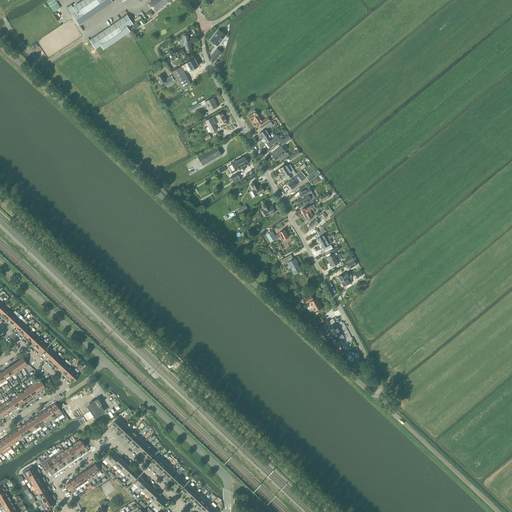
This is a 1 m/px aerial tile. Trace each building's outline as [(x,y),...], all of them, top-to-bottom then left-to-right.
[(113,2),(111,0),(83,0),(73,7),(76,12),(73,14),(79,24),(113,2)] [(153,0),(149,3),(156,12),(170,0),(153,0)] [(101,45),(104,49),(130,31),(127,27),(133,23),(127,15),(90,40),(96,48),(101,45)] [(226,35),(219,29),(211,40),(218,45),(226,35)] [(188,34),(183,35),(184,38),(185,41),(186,48),(183,49),(184,50),(186,49),(187,53),(192,52),(191,48),(192,48),(190,40),(189,40),(188,34)] [(210,56),(216,60),(222,52),(217,48),(210,56)] [(183,49),(172,54),(174,59),(175,59),(175,60),(177,61),(179,60),(179,59),(179,57),(185,54),(184,50),(183,49)] [(194,59),(181,66),(183,70),(188,67),(187,67),(189,66),(191,70),(198,66),(194,59)] [(181,66),(172,71),(176,79),(182,89),(190,84),(183,70),(181,66)] [(162,75),(157,78),(161,84),(164,83),(166,85),(174,80),(171,76),(165,80),(162,75)] [(210,110),(217,106),(214,101),(215,100),(213,97),(205,101),(210,110)] [(192,111),(201,107),(199,103),(190,108),(192,111)] [(253,120),(259,128),(270,121),(267,117),(262,121),(254,110),(251,112),(252,113),(251,114),(249,116),(252,120),(253,120)] [(226,123),(226,122),(227,121),(222,112),(216,115),(216,116),(211,118),(206,121),(206,122),(203,123),(204,125),(207,124),(212,132),(215,130),(216,130),(216,129),(217,129),(213,122),(214,121),(215,122),(216,122),(217,121),(217,120),(218,119),(221,124),(222,124),(222,125),(223,125),(224,125),(225,125),(226,124),(226,123)] [(266,129),(259,133),(262,138),(269,134),(266,129)] [(272,132),(269,134),(263,138),(268,147),(279,140),(276,135),(275,136),(272,132)] [(282,145),(290,139),(287,136),(279,142),(282,145)] [(203,165),(221,155),(216,146),(198,157),(203,165)] [(276,161),(286,153),(281,146),(271,154),(276,161)] [(301,153),(299,150),(289,157),(291,160),(301,153)] [(235,161),(232,163),(235,170),(239,168),(249,163),(245,156),(235,161)] [(282,173),(291,167),(290,164),(287,166),(286,164),(279,168),(282,173)] [(306,167),(305,164),(295,170),(297,172),(306,167)] [(291,167),(282,173),(284,177),(291,173),(294,171),(293,169),(291,167)] [(300,173),(287,183),(287,184),(287,185),(288,186),(289,186),(292,189),(298,185),(297,184),(302,181),(306,178),(301,172),(300,173)] [(237,173),(231,177),(234,183),(241,179),(237,173)] [(314,173),(307,179),(310,182),(316,177),(314,173)] [(256,196),(264,192),(261,185),(259,187),(256,181),(250,184),(253,190),(252,190),(256,196)] [(300,197),(297,198),(301,206),(311,200),(308,193),(311,192),(309,188),(307,189),(301,192),(299,193),(300,197)] [(266,217),(275,212),(272,206),(270,207),(267,202),(262,206),(264,210),(263,210),(266,217)] [(304,215),(313,209),(311,205),(301,210),(304,215)] [(313,209),(304,215),(306,219),(313,216),(312,214),(313,213),(313,211),(314,211),(313,209)] [(324,219),(331,214),(328,209),(309,224),(312,229),(319,224),(317,222),(323,218),(324,219)] [(332,237),(333,236),(332,233),(329,235),(329,236),(325,238),(324,235),(323,235),(322,233),(325,231),(323,228),(318,233),(320,237),(317,239),(319,244),(325,241),(330,238),(332,237)] [(289,237),(285,229),(279,232),(279,233),(275,236),(272,231),(269,233),(273,241),(281,236),(283,240),(289,237)] [(325,241),(319,244),(322,248),(332,243),(330,238),(325,241)] [(338,257),(341,256),(339,254),(335,256),(334,254),(327,257),(330,262),(333,260),(338,257)] [(294,274),(302,270),(295,259),(292,261),(289,256),(291,255),(282,260),(284,265),(288,263),(294,274)] [(333,260),(330,262),(331,263),(330,264),(331,266),(332,266),(332,267),(339,263),(338,260),(342,258),(341,256),(338,257),(333,260)] [(357,264),(358,263),(356,259),(354,260),(347,264),(350,268),(357,264)] [(345,274),(338,278),(341,282),(345,280),(350,276),(352,275),(351,273),(348,275),(347,273),(345,274)] [(352,278),(350,276),(345,280),(341,282),(344,287),(352,282),(351,279),(352,278)] [(312,296),(304,300),(307,304),(310,302),(310,303),(315,311),(316,311),(316,312),(317,312),(319,311),(319,310),(319,309),(322,307),(317,298),(314,300),(313,299),(314,299),(312,296)] [(0,312),(1,313),(9,305),(7,304),(5,306),(3,304),(0,306),(0,312)] [(5,317),(11,311),(8,309),(10,307),(9,305),(1,313),(5,317)] [(8,320),(16,312),(15,311),(13,313),(11,311),(5,317),(8,320)] [(12,324),(18,318),(16,316),(18,314),(16,312),(8,320),(12,324)] [(16,328),(24,319),(22,318),(20,320),(18,318),(12,324),(16,328)] [(315,322),(318,327),(325,323),(322,318),(315,322)] [(20,331),(26,325),(23,323),(25,321),(24,319),(16,328),(20,331)] [(342,334),(336,324),(329,328),(335,339),(342,334)] [(23,335),(31,326),(30,325),(28,327),(26,325),(20,331),(23,335)] [(27,338),(33,332),(31,330),(33,328),(31,326),(23,335),(27,338)] [(317,333),(323,339),(327,335),(321,330),(317,333)] [(31,342),(39,333),(37,332),(35,334),(33,332),(27,338),(31,342)] [(39,333),(31,342),(35,345),(41,339),(38,337),(40,335),(39,333)] [(38,349),(46,341),(45,339),(43,341),(41,339),(35,345),(38,349)] [(46,341),(38,349),(42,352),(48,346),(46,344),(48,342),(46,341)] [(47,357),(55,349),(54,347),(52,350),(49,347),(43,354),(47,357)] [(51,361),(57,354),(55,352),(56,350),(55,349),(47,357),(51,361)] [(55,364),(62,356),(61,354),(59,357),(57,354),(51,361),(55,364)] [(58,368),(64,361),(62,359),(64,357),(62,356),(55,364),(58,368)] [(18,361),(23,368),(28,365),(23,358),(18,361)] [(14,364),(19,371),(23,368),(18,361),(14,364)] [(62,371),(70,363),(69,362),(68,361),(67,364),(64,361),(58,368),(62,371)] [(66,375),(72,368),(69,366),(71,364),(70,363),(62,371),(66,375)] [(19,371),(14,364),(10,367),(15,374),(16,376),(20,373),(19,371)] [(5,369),(10,377),(15,374),(10,367),(5,369)] [(70,378),(77,370),(76,368),(74,370),(72,368),(66,375),(70,378)] [(10,377),(5,369),(1,372),(6,380),(10,377)] [(77,370),(70,378),(73,382),(79,376),(77,373),(79,371),(77,370)] [(35,383),(41,391),(43,389),(44,390),(46,389),(40,380),(35,383)] [(31,385),(37,394),(39,393),(38,392),(41,391),(35,383),(31,385)] [(27,388),(32,396),(35,395),(35,396),(37,394),(31,385),(27,388)] [(32,396),(27,388),(22,391),(28,400),(30,399),(30,398),(32,396)] [(28,400),(22,391),(18,394),(23,402),(26,400),(27,401),(28,400)] [(14,397),(20,406),(22,405),(21,404),(23,402),(18,394),(14,397)] [(20,406),(14,397),(10,400),(15,408),(17,406),(18,407),(20,406)] [(88,421),(103,411),(99,406),(102,404),(99,399),(89,405),(92,410),(84,415),(88,421)] [(15,408),(10,400),(5,403),(11,412),(13,410),(12,409),(15,408)] [(11,412),(5,403),(1,405),(7,413),(9,412),(10,413),(11,412)] [(54,406),(51,407),(58,417),(62,414),(55,403),(53,405),(54,406)] [(58,417),(51,407),(49,409),(48,408),(47,409),(52,418),(54,420),(58,417)] [(43,413),(48,421),(52,418),(47,409),(45,410),(45,411),(43,413)] [(48,421),(43,413),(40,415),(40,414),(38,415),(44,424),(48,421)] [(44,424),(38,415),(36,416),(37,417),(34,419),(40,426),(40,427),(44,424)] [(113,430),(123,421),(119,417),(113,424),(115,426),(112,429),(113,430)] [(35,429),(40,427),(40,426),(34,419),(32,420),(31,419),(30,421),(35,429)] [(31,432),(35,429),(30,421),(28,422),(28,423),(26,424),(31,432)] [(120,431),(126,424),(123,421),(113,430),(115,432),(116,432),(118,429),(120,431)] [(33,435),(31,432),(26,424),(23,426),(23,425),(21,426),(27,435),(29,438),(33,435)] [(121,437),(130,428),(126,424),(120,431),(122,433),(119,436),(121,437)] [(23,438),(27,435),(21,426),(19,427),(20,428),(17,430),(23,438)] [(128,438),(134,431),(130,428),(121,437),(123,439),(126,436),(128,438)] [(13,432),(18,441),(23,438),(17,430),(15,432),(14,431),(13,432)] [(128,445),(138,435),(134,431),(128,438),(130,440),(127,443),(128,445)] [(18,441),(13,432),(11,433),(11,434),(9,436),(14,444),(18,441)] [(135,445),(141,438),(138,435),(128,445),(130,446),(133,443),(135,445)] [(14,444),(9,436),(6,437),(4,438),(10,447),(14,444)] [(11,449),(10,447),(4,438),(2,439),(3,440),(0,441),(6,449),(7,451),(11,449)] [(136,452),(145,442),(141,438),(135,445),(137,447),(134,450),(136,452)] [(76,443),(81,450),(85,448),(85,450),(86,452),(88,450),(86,447),(81,439),(76,443)] [(143,452),(149,445),(145,442),(136,452),(137,453),(138,453),(141,450),(143,452)] [(81,450),(76,443),(72,445),(79,456),(82,455),(80,453),(79,453),(78,452),(81,450)] [(79,456),(72,445),(68,448),(73,455),(73,456),(76,453),(77,454),(76,456),(78,458),(79,456)] [(143,459),(153,449),(149,445),(143,452),(145,454),(142,457),(143,459)] [(64,451),(71,462),(73,461),(72,459),(70,458),(73,456),(73,455),(68,448),(64,451)] [(64,451),(62,449),(58,452),(64,461),(68,459),(68,460),(68,461),(69,463),(71,462),(64,451)] [(153,449),(143,459),(145,460),(148,457),(150,459),(156,453),(153,449)] [(108,463),(116,455),(112,451),(113,451),(112,450),(104,459),(108,463)] [(54,455),(63,468),(65,466),(63,464),(62,464),(61,464),(64,461),(58,452),(54,455)] [(152,467),(161,457),(158,454),(151,460),(153,462),(151,465),(151,466),(152,467)] [(63,468),(54,455),(49,458),(56,467),(59,465),(60,465),(59,467),(61,469),(63,468)] [(116,455),(108,463),(112,467),(114,465),(120,458),(116,455)] [(159,467),(165,461),(161,457),(152,467),(154,468),(157,466),(159,467)] [(56,467),(49,458),(45,460),(54,473),(56,472),(55,470),(53,470),(53,469),(56,467)] [(118,468),(124,462),(120,458),(114,465),(118,468)] [(54,473),(45,460),(41,463),(47,473),(51,470),(51,471),(51,473),(52,475),(54,473)] [(160,474),(169,464),(165,461),(159,467),(161,469),(158,472),(158,473),(160,474)] [(124,462),(118,468),(122,472),(128,465),(124,462)] [(96,464),(91,467),(96,475),(101,472),(96,464)] [(166,474),(173,468),(169,464),(160,474),(161,475),(162,475),(164,473),(166,474)] [(128,465),(122,472),(126,475),(132,469),(128,465)] [(91,467),(87,470),(92,477),(92,478),(96,475),(91,467)] [(22,471),(26,478),(28,477),(39,470),(38,468),(37,469),(36,471),(35,471),(33,468),(30,470),(28,468),(22,471)] [(167,481),(176,471),(173,468),(166,474),(168,476),(166,479),(166,480),(167,481)] [(132,469),(126,475),(129,479),(135,472),(132,469)] [(26,478),(29,482),(38,477),(37,473),(39,473),(41,472),(39,470),(28,477),(26,478)] [(87,470),(83,473),(88,480),(92,478),(92,477),(87,470)] [(174,482),(180,475),(176,471),(167,481),(169,482),(172,480),(174,482)] [(135,472),(129,479),(133,482),(139,476),(135,472)] [(83,473),(79,476),(84,483),(88,480),(83,473)] [(175,488),(184,478),(180,475),(174,482),(176,483),(173,486),(173,487),(175,488)] [(79,476),(74,478),(79,486),(84,483),(79,476)] [(33,486),(45,479),(44,477),(42,478),(41,480),(38,477),(29,482),(31,487),(33,486)] [(138,487),(144,481),(140,477),(134,484),(138,487)] [(74,478),(70,481),(75,489),(79,486),(74,478)] [(184,478),(175,488),(176,489),(179,487),(181,489),(188,482),(184,478)] [(36,490),(44,486),(42,482),(44,482),(46,481),(45,479),(33,486),(36,490)] [(75,489),(70,481),(66,484),(72,494),(77,491),(75,489)] [(142,491),(148,484),(144,481),(138,487),(142,491)] [(183,496),(192,487),(189,483),(182,490),(185,492),(182,495),(183,496)] [(148,484),(142,491),(146,494),(152,488),(148,484)] [(38,494),(50,488),(49,486),(47,487),(46,489),(44,486),(36,490),(38,494)] [(190,497),(196,490),(192,487),(183,496),(185,498),(188,495),(190,497)] [(41,499),(49,494),(47,491),(49,491),(51,490),(50,488),(38,494),(41,499)] [(149,498),(156,491),(152,488),(146,494),(149,498)] [(191,503),(200,494),(196,490),(190,497),(192,499),(189,502),(191,503)] [(0,500),(8,496),(5,491),(0,494),(0,500)] [(156,491),(149,498),(153,501),(159,495),(156,491)] [(43,503),(55,496),(54,495),(52,496),(51,497),(51,498),(49,494),(41,499),(43,503)] [(197,504),(204,497),(200,494),(191,503),(192,505),(193,505),(195,502),(197,504)] [(155,507),(163,499),(159,495),(153,501),(151,503),(155,507)] [(0,507),(11,501),(8,496),(0,500),(0,501),(2,505),(1,505),(0,504),(0,507)] [(55,496),(43,503),(46,508),(54,503),(52,500),(52,499),(54,500),(56,499),(55,496)] [(198,510),(207,501),(204,497),(197,504),(199,506),(197,509),(198,510)] [(163,499),(155,507),(159,511),(167,502),(166,502),(163,499)] [(11,501),(0,507),(0,509),(2,508),(2,507),(3,506),(5,510),(14,505),(11,501)] [(205,511),(211,504),(207,501),(198,510),(200,511),(203,509),(205,511)]
